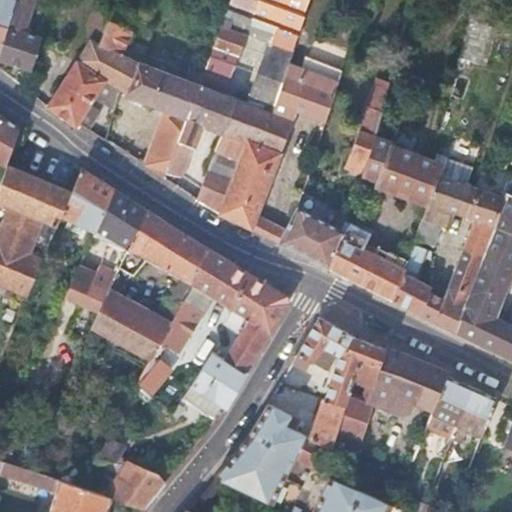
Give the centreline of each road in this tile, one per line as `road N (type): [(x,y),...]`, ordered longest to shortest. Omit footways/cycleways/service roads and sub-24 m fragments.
road 1 (residential): [(315,287),(161,198),(0,87)]
road 2 (residential): [(315,287),(221,439),(162,511)]
road 3 (residential): [(511,382),(315,287)]
